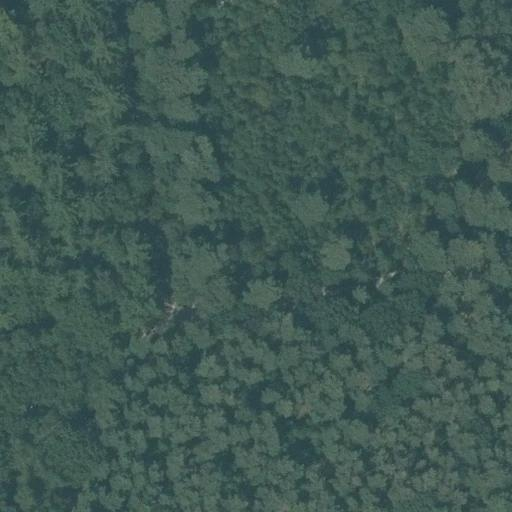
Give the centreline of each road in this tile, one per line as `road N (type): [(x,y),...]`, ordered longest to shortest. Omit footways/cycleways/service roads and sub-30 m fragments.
road 1 (track): [(0,258),(143,280),(167,313),(273,283),(418,270),(511,250)]
road 2 (track): [(167,313),(120,330),(64,511)]
road 3 (track): [(511,95),(438,0)]
